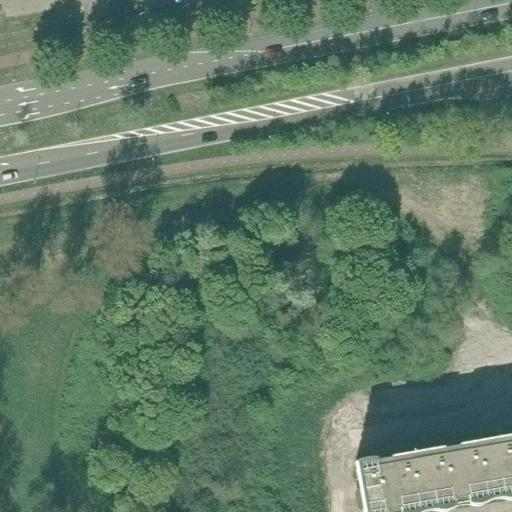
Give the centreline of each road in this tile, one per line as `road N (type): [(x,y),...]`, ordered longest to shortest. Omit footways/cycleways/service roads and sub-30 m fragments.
road 1 (secondary): [(511,9),(0,107)]
road 2 (secondary): [(0,176),(511,82)]
